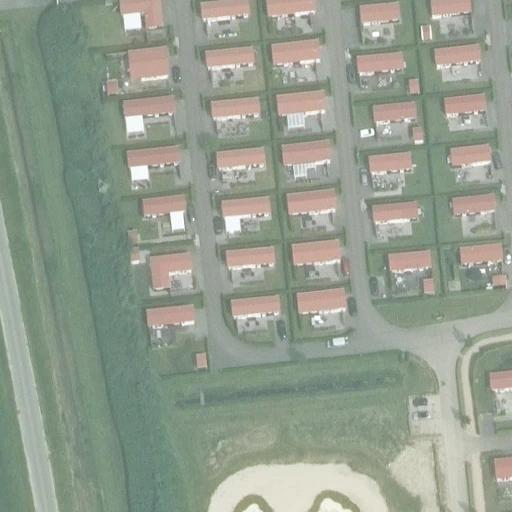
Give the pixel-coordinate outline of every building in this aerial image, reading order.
[(158,0),(141,0),(118,3),(120,19),(144,16),(145,32),(162,30),(158,0)] [(312,0),(303,0),(267,4),(269,23),(314,19),(312,0)] [(431,20),(470,16),(468,0),(463,0),(430,3),(431,20)] [(249,23),(247,6),(200,10),(202,27),(249,23)] [(360,28),(399,24),(397,7),(358,11),(360,28)] [(429,45),(428,31),(421,32),(421,46),(429,45)] [(318,47),(271,52),(273,72),(320,67),(318,47)] [(165,51),(127,55),(130,84),(169,80),(165,51)] [(479,69),(478,52),(435,55),(437,72),(479,69)] [(254,71),(252,54),(206,59),(208,75),(254,71)] [(400,76),(399,60),(357,64),(358,80),(400,76)] [(418,100),(417,86),(408,87),(409,100),(418,100)] [(117,101),(115,87),(106,88),(107,102),(117,101)] [(323,99),(276,104),(278,122),(325,117),(323,99)] [(482,102),(444,105),(446,121),(483,117),(482,102)] [(176,120),(174,104),(124,108),(125,124),(176,120)] [(258,105),(211,110),(213,127),(260,122),(258,105)] [(414,125),(413,109),(373,113),(374,129),(414,125)] [(421,148),(420,135),(411,135),(412,148),(421,148)] [(328,148),(282,153),(284,173),(330,168),(328,148)] [(488,152),(449,156),(451,173),(490,169),(488,152)] [(180,170),(179,154),(127,159),(128,175),(180,170)] [(263,156),(217,160),(218,177),(265,172),(263,156)] [(411,176),(409,160),(368,165),(370,181),(411,176)] [(335,197),(287,201),(288,221),(337,217),(335,197)] [(495,217),(493,201),(451,206),(453,222),(495,217)] [(187,219),(185,203),(143,207),(144,223),(187,219)] [(271,221),(268,204),(221,209),(223,227),(271,221)] [(417,225),(415,209),(373,213),(374,230),(417,225)] [(303,234),(302,224),(292,225),(292,235),(303,234)] [(272,236),(271,225),(263,226),(264,237),(272,236)] [(138,249),(137,236),(128,237),(128,249),(138,249)] [(339,248),(292,252),(294,272),(341,268),(339,248)] [(501,251),(459,254),(461,272),(502,268),(501,251)] [(139,268),(138,255),(130,255),(131,268),(139,268)] [(275,271),(273,255),(226,259),(228,275),(275,271)] [(429,255),(387,259),(389,274),(430,270),(429,255)] [(192,274),(189,257),(149,261),(153,294),(170,292),(168,276),(192,274)] [(507,292),(506,283),(491,285),(492,294),(507,292)] [(432,300),(432,285),(422,286),(423,301),(432,300)] [(345,317),(343,297),(297,302),(299,321),(345,317)] [(279,320),(277,303),(231,308),(233,325),(279,320)] [(194,330),(193,313),(146,317),(148,334),(194,330)] [(205,366),(203,353),(195,354),(197,368),(205,366)] [(511,375),(489,378),(490,394),(511,391),(511,375)] [(511,484),(511,464),(492,466),(494,486),(511,484)]
